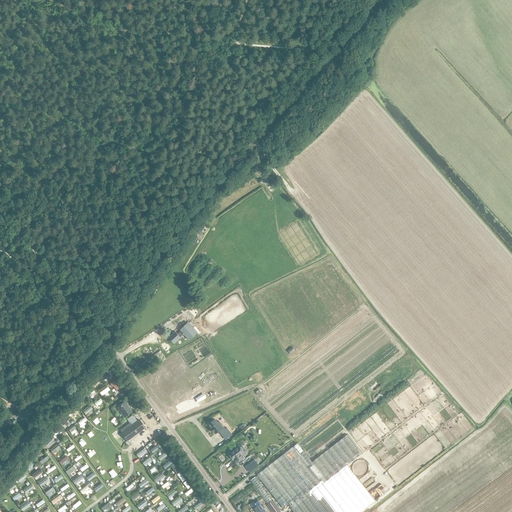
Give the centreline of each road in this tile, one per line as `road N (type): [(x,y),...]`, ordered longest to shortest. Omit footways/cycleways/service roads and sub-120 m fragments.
road 1 (secondary): [(99,341),(219,181),(382,0)]
road 2 (residential): [(233,511),(99,341)]
road 3 (secondary): [(0,428),(61,384),(99,341)]
